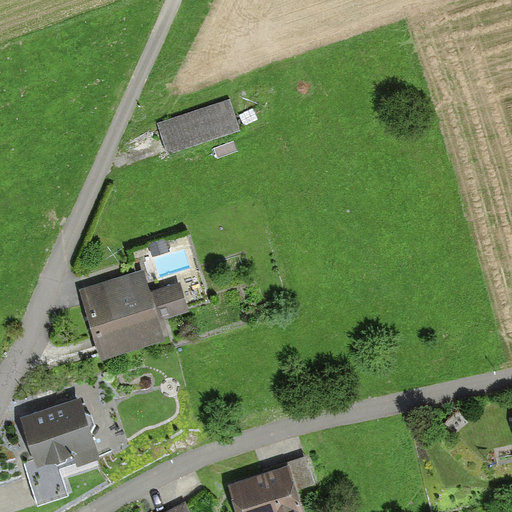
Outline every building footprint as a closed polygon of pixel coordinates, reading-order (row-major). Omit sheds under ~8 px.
[(237,132),(226,101),(156,125),(167,156),(237,132)] [(114,276),(80,286),(102,358),(166,339),(159,317),(189,308),(180,279),(152,288),(145,266),(114,276)] [(99,454),(81,394),(53,403),(23,412),(38,460),(26,464),(37,501),(69,491),(65,476),(99,465),(96,455),(99,454)] [(306,455),(228,480),(238,511),(306,511),(298,486),(314,480),(306,455)] [(191,511),(186,501),(165,511),(191,511)]
